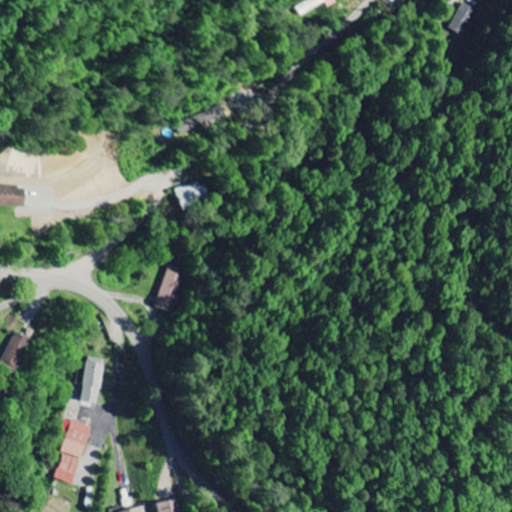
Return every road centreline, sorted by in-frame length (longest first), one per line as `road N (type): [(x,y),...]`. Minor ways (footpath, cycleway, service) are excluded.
road 1 (residential): [(76,285),(174,174),(240,133),(368,0)]
road 2 (secondary): [(230,511),(172,434),(139,344),(112,308),(75,284),(0,266)]
